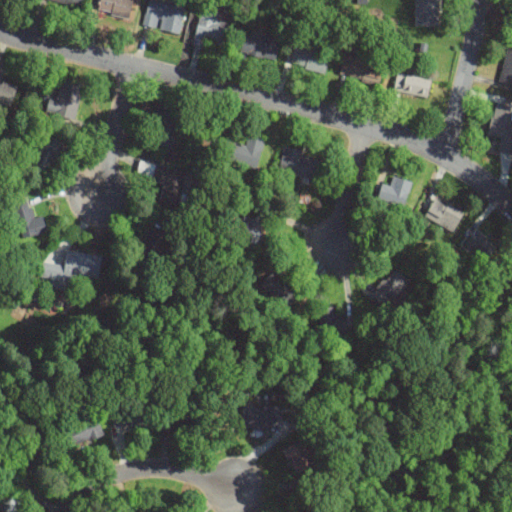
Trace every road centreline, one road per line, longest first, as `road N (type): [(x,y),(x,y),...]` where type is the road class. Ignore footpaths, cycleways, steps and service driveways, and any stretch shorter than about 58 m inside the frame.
road 1 (residential): [(0,29),(408,142),(442,155),(511,209)]
road 2 (residential): [(63,511),(103,482),(135,472),(166,471),(236,493)]
road 3 (residential): [(442,155),(471,47),(474,0)]
road 4 (residential): [(130,66),(97,202)]
road 5 (residential): [(363,128),(332,253)]
